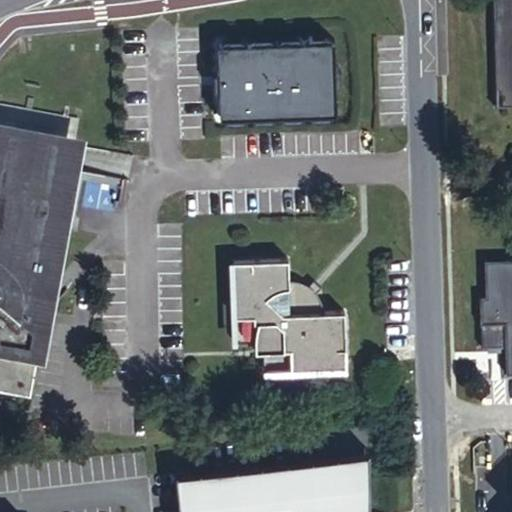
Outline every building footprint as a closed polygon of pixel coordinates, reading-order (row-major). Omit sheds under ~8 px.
[(511,0),(496,0),(503,128),(511,127),(511,0)] [(221,106),(221,122),(340,117),(338,42),(219,46),(219,65),(225,64),(234,73),(233,97),(232,100),(225,106),(221,106)] [(0,385),(37,392),(43,356),(39,356),(47,304),(54,309),(74,285),(53,270),(79,110),(1,98),(0,101),(0,385)] [(509,347),(510,379),(511,378),(511,254),(491,256),(493,292),(486,292),(487,322),(508,321),(509,347)] [(238,270),(241,352),(261,351),(260,357),(268,357),(269,377),(348,374),(345,316),(327,317),(326,308),(320,299),(326,293),(317,287),(313,292),(308,291),(303,289),(297,289),(295,268),(238,270)] [(487,348),(509,347),(508,321),(487,322),(487,348)] [(366,511),(365,452),(177,473),(180,511),(366,511)]
